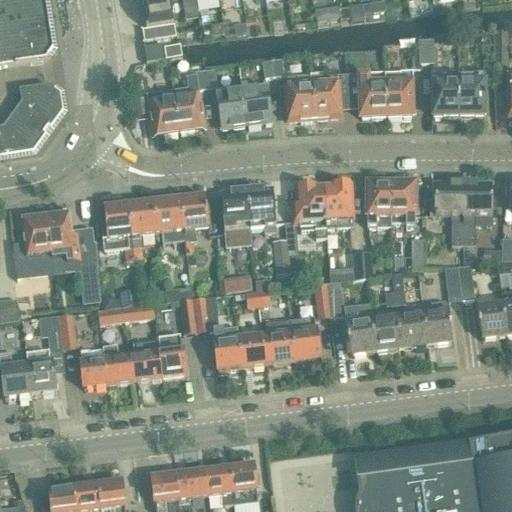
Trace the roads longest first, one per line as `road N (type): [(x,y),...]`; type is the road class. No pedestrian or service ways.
road 1 (tertiary): [(0,457),(511,393)]
road 2 (tertiary): [(511,152),(148,169),(89,147)]
road 3 (unclassified): [(102,72),(7,87),(0,111)]
